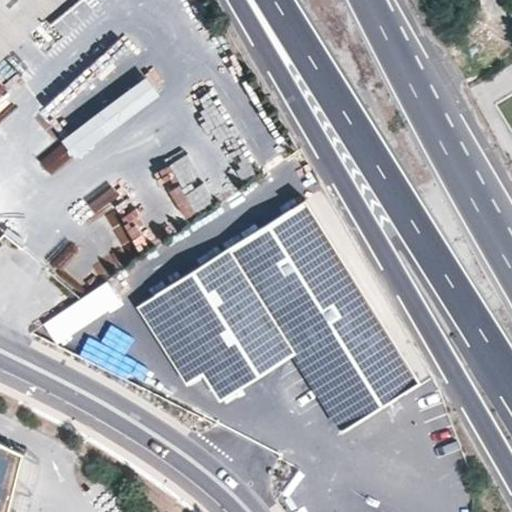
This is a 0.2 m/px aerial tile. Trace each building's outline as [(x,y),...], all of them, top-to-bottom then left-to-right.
[(0,0),(0,57),(61,0),(0,0)] [(147,73),(64,137),(77,154),(161,90),(147,73)] [(177,156),(149,175),(162,193),(189,173),(177,156)] [(173,198),(184,216),(235,186),(224,168),(173,198)] [(108,179),(82,196),(93,213),(119,196),(108,179)] [(206,374),(222,399),(297,352),(345,428),(421,380),(307,199),(233,246),(202,265),(158,293),(206,374)] [(134,214),(111,232),(130,257),(153,240),(134,214)] [(51,262),(61,271),(80,251),(70,242),(51,262)] [(206,374),(158,293),(140,305),(190,384),(206,374)] [(0,435),(0,511),(9,511),(26,448),(0,435)] [(472,511),(423,493),(415,511),(472,511)]
